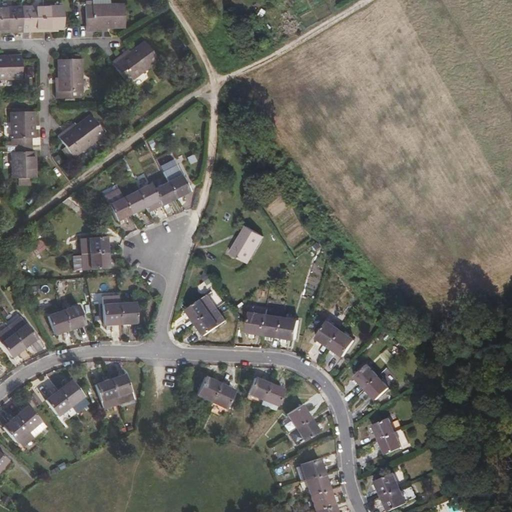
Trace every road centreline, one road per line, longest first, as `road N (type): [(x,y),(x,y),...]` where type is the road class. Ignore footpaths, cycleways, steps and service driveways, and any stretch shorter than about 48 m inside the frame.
road 1 (residential): [(0,393),(32,369),(86,351),(280,358),(316,375),(333,396),(364,511)]
road 2 (track): [(216,81),(349,283),(436,345),(511,360)]
road 3 (residential): [(0,237),(216,81)]
road 4 (track): [(216,81),(364,0)]
